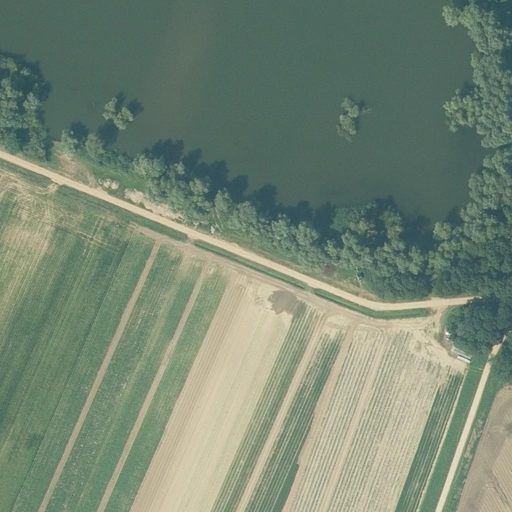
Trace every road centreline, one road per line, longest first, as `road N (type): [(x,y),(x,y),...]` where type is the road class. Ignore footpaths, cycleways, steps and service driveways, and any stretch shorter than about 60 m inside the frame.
road 1 (unclassified): [(511,297),(364,304),(0,154)]
road 2 (unclassified): [(437,511),(492,352),(511,322)]
